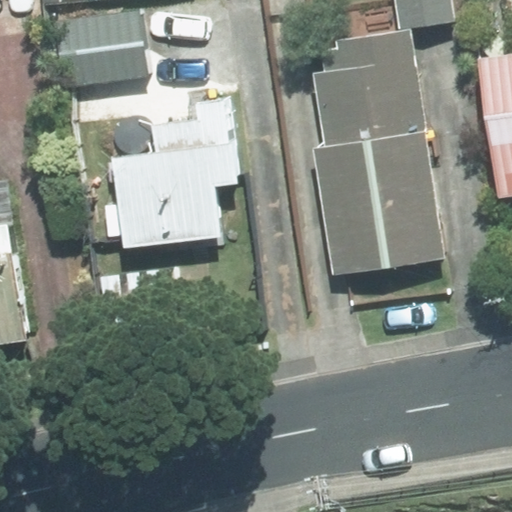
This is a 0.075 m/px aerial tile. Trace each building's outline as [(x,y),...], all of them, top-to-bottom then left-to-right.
[(330,46),(332,65),(322,68),(331,138),(320,139),(338,264),(448,248),(414,21),(460,14),(457,0),(402,0),(406,25),(344,34),(346,45),(330,46)] [(144,9),(61,19),(68,80),(150,71),(144,9)] [(511,44),(487,48),(507,189),(511,188),(511,44)] [(192,97),(194,113),(157,118),(161,147),(120,153),(131,238),(178,231),(181,252),(218,247),(216,227),(228,226),(221,176),(243,172),(238,135),(233,135),(227,93),(192,97)] [(0,218),(0,336),(29,332),(11,216),(0,218)]
